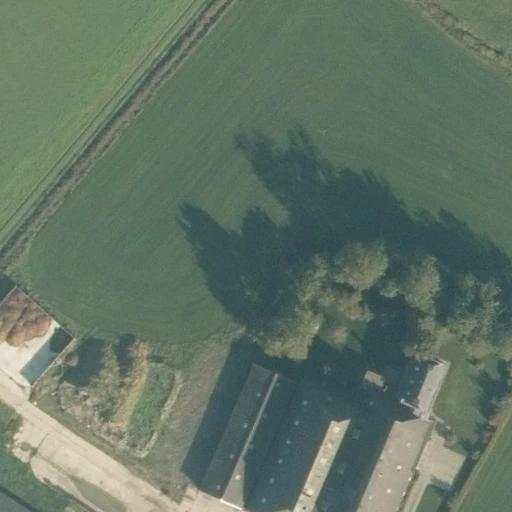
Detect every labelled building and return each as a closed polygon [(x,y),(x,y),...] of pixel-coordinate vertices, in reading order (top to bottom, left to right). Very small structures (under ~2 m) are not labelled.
[(314,336),(319,324),(302,316),(296,328),(314,336)] [(244,511),(395,511),(433,423),(422,419),(444,367),(411,352),(394,392),(384,387),(382,393),(375,390),(380,378),(366,372),(352,404),(299,381),(244,511)] [(293,382),(252,364),(196,490),(238,508),(293,382)] [(166,511),(132,491),(119,511),(166,511)] [(30,511),(0,492),(0,511),(30,511)]
